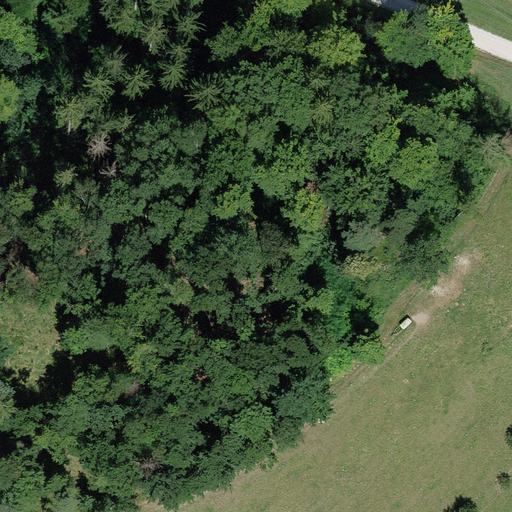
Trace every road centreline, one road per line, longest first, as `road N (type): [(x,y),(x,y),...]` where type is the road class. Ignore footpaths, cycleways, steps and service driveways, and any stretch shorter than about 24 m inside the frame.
road 1 (track): [(511,140),(464,240),(386,357),(323,426),(246,483),(180,511)]
road 2 (track): [(379,0),(511,53)]
